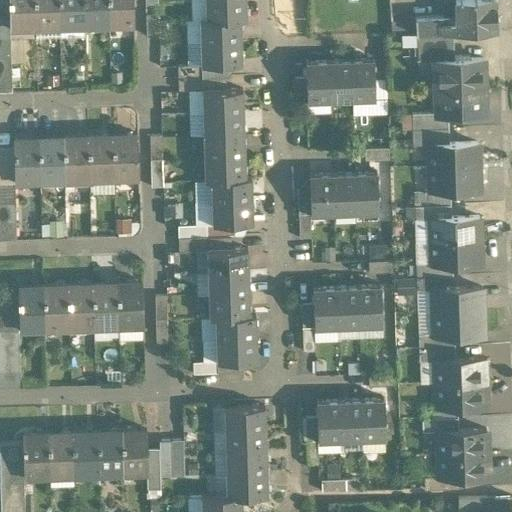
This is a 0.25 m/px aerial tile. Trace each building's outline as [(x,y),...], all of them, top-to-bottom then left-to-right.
[(33,0),(0,0),(0,1),(9,1),(9,19),(9,22),(34,21),(33,0)] [(57,0),(33,0),(34,21),(58,20),(57,0)] [(82,0),(57,0),(58,20),(83,19),(82,0)] [(106,0),(82,0),(83,19),(107,18),(106,0)] [(132,0),(106,0),(107,18),(133,17),(132,0)] [(244,0),(204,0),(205,20),(205,21),(239,20),(240,21),(246,20),(244,0)] [(495,0),(453,0),(454,21),(454,32),(496,30),(495,0)] [(9,1),(0,1),(0,19),(9,19),(9,1)] [(157,15),(145,15),(146,37),(157,37),(157,15)] [(437,16),(414,17),(414,25),(415,34),(417,34),(452,32),(454,32),(454,21),(438,21),(437,16)] [(9,19),(0,19),(0,38),(10,38),(9,22),(9,19)] [(58,20),(34,21),(35,39),(59,38),(58,20)] [(239,20),(205,21),(205,20),(199,20),(200,43),(240,42),(240,21),(239,20)] [(414,25),(390,26),(390,35),(415,34),(414,25)] [(452,32),(417,34),(418,62),(434,61),(434,60),(453,59),(452,32)] [(10,38),(0,38),(0,55),(11,56),(10,38)] [(240,42),(200,43),(201,66),(225,65),(241,65),(240,42)] [(11,56),(0,55),(0,74),(11,74),(11,56)] [(453,59),(434,60),(434,61),(434,90),(483,88),(482,58),(453,59)] [(350,61),(328,62),(329,102),(351,101),(350,61)] [(373,61),(350,61),(351,101),(374,101),(373,61)] [(328,62),(305,63),(305,79),(306,103),(329,102),(328,62)] [(225,65),(201,66),(201,78),(225,77),(225,65)] [(201,66),(177,67),(177,79),(201,78),(201,66)] [(11,74),(0,74),(0,93),(12,93),(11,74)] [(201,78),(177,79),(178,91),(201,90),(201,79),(201,78)] [(225,78),(201,79),(201,90),(202,91),(226,90),(225,78)] [(305,79),(294,79),(294,103),(306,103),(305,79)] [(483,88),(434,90),(435,113),(447,113),(484,112),(483,88)] [(226,90),(202,91),(202,114),(242,113),(242,90),(226,90)] [(242,113),(202,114),(203,136),(243,135),(242,113)] [(447,113),(435,113),(411,113),(412,129),(447,128),(447,113)] [(447,128),(412,129),(412,145),(427,145),(427,144),(448,143),(447,128)] [(137,135),(111,136),(112,173),(138,172),(137,135)] [(243,135),(203,136),(204,158),(244,157),(243,135)] [(111,136),(86,137),(88,174),(112,173),(111,136)] [(160,136),(149,136),(149,160),(161,160),(160,136)] [(86,137),(62,138),(63,175),(88,174),(86,137)] [(62,138),(38,139),(39,176),(63,175),(62,138)] [(38,139),(13,140),(13,147),(14,166),(14,177),(39,176),(38,139)] [(448,143),(427,144),(427,145),(428,167),(477,165),(476,142),(448,143)] [(13,147),(0,146),(0,166),(14,166),(13,147)] [(388,149),(364,150),(364,162),(388,161),(388,149)] [(244,157),(204,158),(204,181),(210,181),(210,180),(245,179),(244,157)] [(149,160),(150,188),(162,188),(161,160),(149,160)] [(477,165),(428,167),(429,190),(449,189),(477,188),(477,165)] [(14,166),(0,166),(0,185),(14,185),(14,177),(14,166)] [(354,174),(331,175),(333,215),(355,214),(354,174)] [(377,174),(354,174),(355,214),(378,214),(377,174)] [(331,175),(308,176),(309,192),(310,216),(333,215),(331,175)] [(245,179),(210,180),(210,181),(211,203),(251,201),(250,178),(245,179)] [(14,185),(0,185),(0,203),(15,203),(14,185)] [(429,190),(423,190),(424,205),(450,205),(449,189),(429,190)] [(309,192),(297,192),(298,216),(310,216),(309,192)] [(251,201),(211,203),(212,226),(234,225),(252,224),(251,201)] [(15,203),(0,203),(0,222),(15,222),(15,203)] [(424,205),(414,206),(414,219),(429,219),(429,218),(450,217),(450,205),(424,205)] [(298,216),(299,240),(310,240),(310,216),(298,216)] [(450,217),(429,218),(429,219),(430,241),(479,239),(478,216),(450,217)] [(15,222),(0,222),(0,241),(16,241),(15,222)] [(212,226),(206,226),(207,238),(234,237),(234,225),(212,226)] [(205,226),(177,227),(178,239),(205,238),(205,226)] [(205,238),(178,239),(178,251),(206,250),(205,238)] [(230,238),(206,238),(207,250),(231,249),(230,238)] [(479,239),(430,241),(431,263),(431,264),(451,263),(480,262),(479,239)] [(231,249),(207,250),(207,273),(247,272),(247,249),(231,249)] [(392,262),(368,263),(368,275),(392,274),(392,262)] [(451,263),(431,264),(431,263),(415,264),(416,277),(452,276),(451,263)] [(247,272),(207,273),(208,296),(248,294),(247,272)] [(452,276),(416,277),(416,290),(432,290),(432,288),(452,287),(452,276)] [(141,282),(115,283),(117,321),(142,320),(141,282)] [(115,283),(91,284),(93,321),(117,321),(115,283)] [(91,284),(67,285),(68,322),(93,321),(91,284)] [(67,285),(42,286),(43,323),(68,322),(67,285)] [(42,286),(17,287),(17,295),(18,314),(18,324),(43,323),(42,286)] [(380,286),(357,287),(358,327),(381,327),(380,286)] [(452,287),(432,288),(432,290),(432,312),(482,310),(481,286),(452,287)] [(357,287),(335,288),(336,328),(358,327),(357,287)] [(335,288),(312,289),(312,305),(313,329),(336,328),(335,288)] [(248,294),(208,296),(209,319),(215,318),(249,317),(249,316),(248,294)] [(17,295),(0,295),(0,314),(18,314),(17,295)] [(165,296),(154,296),(154,320),(166,320),(165,296)] [(312,305),(301,305),(301,329),(313,329),(312,305)] [(482,310),(432,312),(433,335),(454,335),(483,334),(482,310)] [(18,314),(0,314),(0,332),(18,332),(18,324),(18,314)] [(249,317),(215,318),(215,340),(256,339),(255,316),(249,316),(249,317)] [(142,320),(117,321),(117,340),(143,340),(142,320)] [(166,320),(154,320),(155,344),(167,344),(166,320)] [(313,329),(301,329),(302,353),(314,353),(313,329)] [(18,332),(0,332),(0,352),(19,352),(18,332)] [(433,335),(419,336),(419,348),(454,347),(454,335),(433,335)] [(256,339),(215,340),(216,363),(240,362),(256,362),(256,339)] [(454,347),(419,348),(420,361),(434,361),(434,359),(455,359),(454,347)] [(19,352),(0,352),(0,371),(19,371),(19,352)] [(455,359),(434,359),(434,361),(435,383),(484,381),(484,358),(455,359)] [(240,362),(216,363),(216,375),(240,374),(240,362)] [(216,363),(192,364),(193,375),(216,375),(216,363)] [(19,371),(0,371),(0,389),(20,389),(19,371)] [(395,375),(367,376),(368,388),(396,387),(395,375)] [(484,381),(435,383),(435,405),(435,406),(457,406),(485,405),(484,381)] [(361,400),(338,401),(340,441),(362,440),(361,400)] [(384,400),(361,400),(362,440),(385,440),(384,400)] [(338,401),(316,402),(316,418),(317,442),(340,441),(338,401)] [(435,405),(421,406),(421,419),(457,418),(457,406),(435,406),(435,405)] [(264,407),(223,408),(224,431),(264,430),(264,407)] [(316,418),(304,418),(305,442),(317,442),(316,418)] [(457,418),(421,419),(422,432),(436,431),(436,430),(457,429),(457,418)] [(457,429),(436,430),(436,431),(437,454),(486,452),(485,428),(457,429)] [(264,430),(224,431),(225,453),(265,452),(264,430)] [(146,432),(120,433),(121,469),(147,468),(147,451),(146,432)] [(120,433),(95,434),(97,469),(121,469),(120,433)] [(71,434),(47,435),(48,471),(72,470),(71,434)] [(95,434),(71,434),(72,470),(97,469),(95,434)] [(47,435),(22,436),(22,443),(23,462),(23,472),(48,471),(47,435)] [(170,441),(158,442),(159,451),(159,477),(171,477),(170,441)] [(182,441),(170,441),(171,477),(183,477),(182,441)] [(317,442),(305,442),(306,466),(317,466),(317,442)] [(22,443),(0,443),(0,462),(23,462),(22,443)] [(159,451),(147,451),(147,468),(148,488),(160,488),(159,477),(159,451)] [(265,452),(225,453),(226,475),(266,474),(265,452)] [(486,452),(437,454),(438,477),(458,477),(487,476),(486,452)] [(23,462),(0,462),(0,481),(23,481),(23,472),(23,462)] [(266,474),(226,475),(226,497),(226,498),(241,497),(241,498),(267,497),(266,474)] [(438,477),(423,477),(424,490),(458,489),(458,477),(438,477)] [(357,480),(321,481),(321,493),(357,492),(357,480)] [(23,481),(0,481),(0,501),(24,500),(23,481)] [(226,497),(200,498),(200,511),(241,511),(241,498),(241,497),(226,498),(226,497)] [(511,511),(511,506),(511,497),(486,498),(457,498),(457,511),(511,511)] [(24,511),(24,500),(0,501),(0,511),(24,511)]
